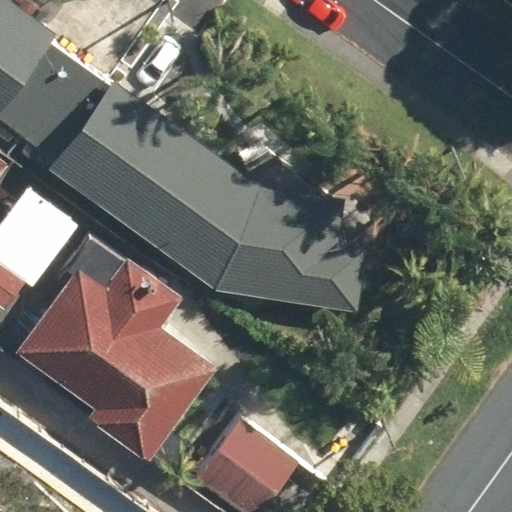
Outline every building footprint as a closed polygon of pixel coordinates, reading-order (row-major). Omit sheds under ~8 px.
[(0,0),(0,112),(2,113),(6,108),(37,132),(93,59),(60,33),(67,24),(35,0),(0,0)] [(120,80),(93,59),(37,132),(232,279),(370,299),(379,238),(351,233),(358,188),(270,174),(128,68),(120,80)] [(0,295),(10,303),(35,273),(42,278),(90,217),(40,178),(0,228),(0,295)] [(101,408),(161,451),(230,356),(173,313),(195,284),(106,219),(80,254),(91,261),(32,342),(108,398),(101,408)] [(208,471),(263,511),(308,450),(253,409),(208,471)] [(0,511),(127,511),(101,492),(86,511),(26,511),(0,492),(0,511)]
